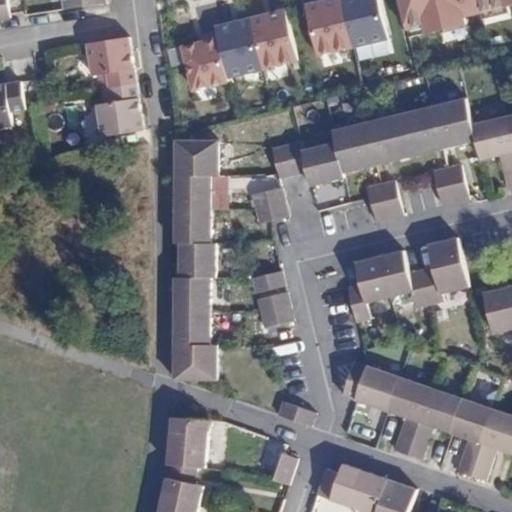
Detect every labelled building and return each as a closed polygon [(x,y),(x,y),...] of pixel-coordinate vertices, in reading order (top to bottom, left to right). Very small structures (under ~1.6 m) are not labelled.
[(0,0),(0,20),(13,18),(9,0),(0,0)] [(108,0),(66,0),(68,9),(109,3),(108,0)] [(355,48),(343,0),(318,0),(306,3),(319,56),(355,48)] [(343,0),(355,48),(393,38),(383,0),(343,0)] [(511,0),(401,0),(411,38),(467,25),(466,20),(511,8),(511,0)] [(269,12),(252,16),(265,69),(300,61),(287,8),(269,12)] [(218,31),(230,78),(265,69),(252,16),(235,21),(217,25),(218,31)] [(230,81),(218,31),(203,35),(204,39),(198,41),(185,44),(196,90),(230,81)] [(112,88),(139,84),(135,58),(131,37),(90,44),(95,74),(102,73),(110,72),(112,88)] [(104,89),(112,88),(110,72),(102,73),(104,89)] [(0,85),(0,125),(15,123),(13,112),(28,110),(23,82),(2,85),(0,85)] [(104,135),(145,130),(141,99),(139,84),(112,88),(114,102),(107,103),(99,104),(104,135)] [(104,89),(107,103),(114,102),(112,88),(104,89)] [(511,189),(511,114),(474,122),(468,98),(399,114),(335,130),(338,142),(305,149),(304,141),(273,147),(279,175),(280,178),(310,172),(313,186),(347,178),(346,173),(477,141),(483,160),(502,156),(509,184),(511,190),(511,189)] [(177,278),(177,380),(179,381),(221,380),(221,343),(213,344),(214,277),(220,277),(220,242),(215,242),(215,177),(222,177),(222,140),(179,139),(178,243),(183,243),(182,277),(177,278)] [(472,199),(470,194),(463,164),(436,171),(439,182),(445,206),(472,199)] [(370,186),(372,197),(378,222),(405,216),(399,191),(397,180),(370,186)] [(282,188),(273,191),(252,195),(260,225),(265,223),(289,217),(282,188)] [(350,288),(358,323),(373,320),(369,304),(414,292),(418,308),(445,302),(443,294),(472,286),(460,238),(431,245),(437,267),(412,273),(406,251),(358,263),(363,285),(350,288)] [(284,271),(277,273),(254,278),(259,293),(282,287),(288,286),(284,271)] [(511,285),(485,292),(495,335),(511,330),(511,285)] [(289,292),(283,294),(260,299),(266,329),(272,327),(296,321),(289,292)] [(345,396),(357,400),(360,402),(406,417),(397,444),(399,445),(397,450),(424,459),(426,454),(437,427),(470,439),(459,465),(463,467),(460,472),(488,481),(491,474),(501,449),(511,453),(511,414),(503,411),(368,365),(357,361),(345,396)] [(318,412),(290,403),(284,401),(279,415),(313,427),(318,412)] [(175,417),(170,465),(200,467),(208,468),(212,421),(175,417)] [(276,480),(291,485),(300,458),(286,454),(276,480)] [(169,478),(161,511),(201,511),(207,486),(199,484),(200,467),(170,465),(169,478)] [(319,497),(365,511),(380,511),(391,480),(346,465),(343,473),(328,468),(319,497)] [(380,511),(411,511),(420,490),(391,480),(380,511)]
